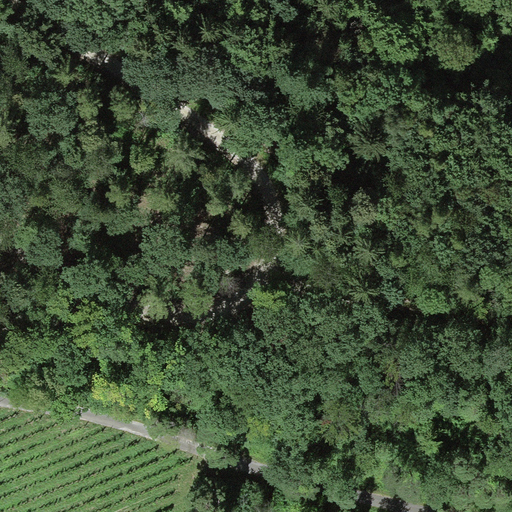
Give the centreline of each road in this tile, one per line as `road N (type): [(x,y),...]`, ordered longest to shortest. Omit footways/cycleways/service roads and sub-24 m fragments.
road 1 (track): [(6,0),(238,149),(276,204),(278,256),(267,284),(230,312),(178,318),(106,303)]
road 2 (track): [(0,400),(171,436),(426,511)]
road 3 (track): [(267,284),(511,323)]
road 4 (track): [(0,238),(106,303)]
